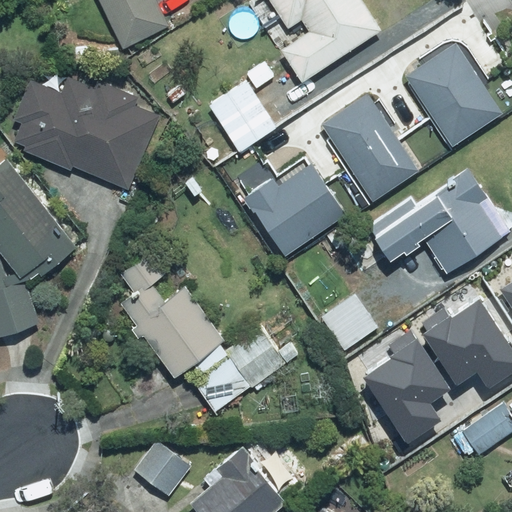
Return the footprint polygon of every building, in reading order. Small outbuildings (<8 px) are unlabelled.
[(103,0),(127,46),(174,22),(162,0),(103,0)] [(276,0),(291,23),(303,15),(312,29),(283,48),(301,76),(380,25),(364,0),(276,0)] [(459,37),(410,70),(454,136),(504,104),(459,37)] [(245,69),(256,84),(276,70),(265,54),(245,69)] [(23,116),(14,140),(128,186),(156,114),(133,105),(139,91),(98,74),(94,85),(68,74),(62,89),(29,76),(14,112),(23,116)] [(278,123),(247,76),(210,102),(241,148),(278,123)] [(370,83),(322,114),(373,190),(421,159),(370,83)] [(74,240),(6,156),(0,161),(0,243),(5,250),(0,251),(0,332),(44,316),(29,277),(74,240)] [(278,167),(246,189),(284,246),(346,205),(314,158),(285,177),(278,167)] [(427,229),(449,263),(502,228),(480,195),(486,190),(467,161),(418,194),(413,186),(370,214),(394,250),(427,229)] [(178,376),(188,369),(218,409),(299,350),(289,338),(276,348),(258,323),(232,343),(149,232),(99,269),(178,376)] [(374,237),(349,253),(363,275),(389,258),(374,237)] [(511,274),(503,281),(511,294),(511,274)] [(511,336),(478,285),(424,320),(458,370),(475,359),(485,374),(511,356),(511,336)] [(380,323),(357,289),(319,314),(342,348),(380,323)] [(420,326),(365,362),(405,424),(440,402),(431,389),(452,375),(420,326)] [(511,402),(507,394),(465,421),(480,443),(511,422),(511,402)] [(193,464),(159,435),(134,466),(168,494),(193,464)] [(269,511),(288,497),(242,442),(219,461),(226,470),(190,500),(200,511),(269,511)] [(346,511),(324,499),(317,495),(307,511),(346,511)]
